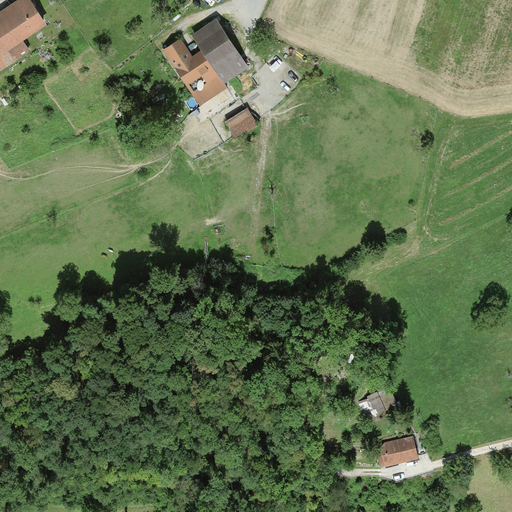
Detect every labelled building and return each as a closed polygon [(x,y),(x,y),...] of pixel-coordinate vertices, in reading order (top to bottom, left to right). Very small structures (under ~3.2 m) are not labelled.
[(25,0),(21,0),(0,13),(0,61),(4,68),(27,53),(21,43),(44,28),(25,0)] [(224,85),(247,69),(215,21),(191,37),(224,85)] [(180,42),(164,52),(198,105),(223,89),(199,52),(190,58),(180,42)] [(246,111),(225,124),(234,138),(255,125),(246,111)] [(368,397),(359,401),(367,418),(398,403),(392,389),(386,391),(384,387),(378,390),(377,389),(367,393),(368,397)] [(385,463),(420,455),(414,433),(380,442),(382,450),(385,462),(385,463)] [(380,463),(385,462),(382,450),(377,452),(380,463)]
